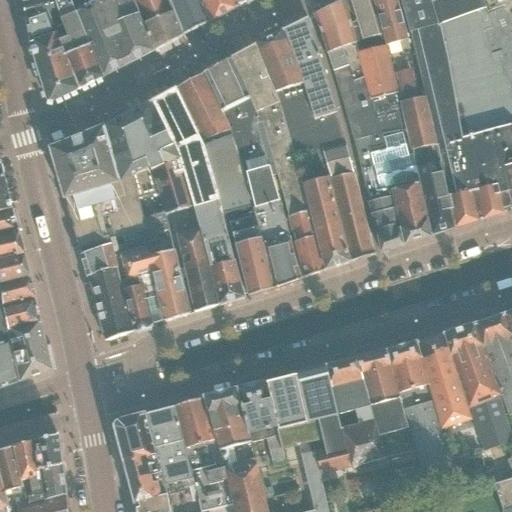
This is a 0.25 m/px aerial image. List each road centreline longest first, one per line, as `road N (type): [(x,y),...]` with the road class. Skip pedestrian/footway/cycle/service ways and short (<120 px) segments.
road 1 (residential): [(511,227),(143,346)]
road 2 (residential): [(151,396),(511,293)]
road 3 (secondary): [(78,367),(0,14)]
